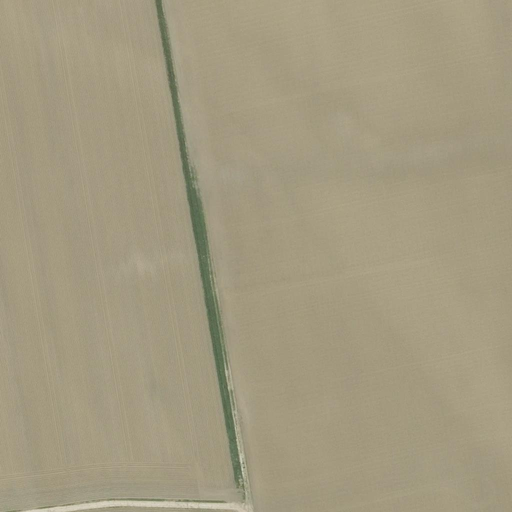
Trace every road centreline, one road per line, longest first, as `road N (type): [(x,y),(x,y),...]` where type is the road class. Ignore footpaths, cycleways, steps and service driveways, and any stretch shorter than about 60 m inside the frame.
road 1 (track): [(250,511),(215,299)]
road 2 (track): [(249,509),(111,503),(38,511)]
